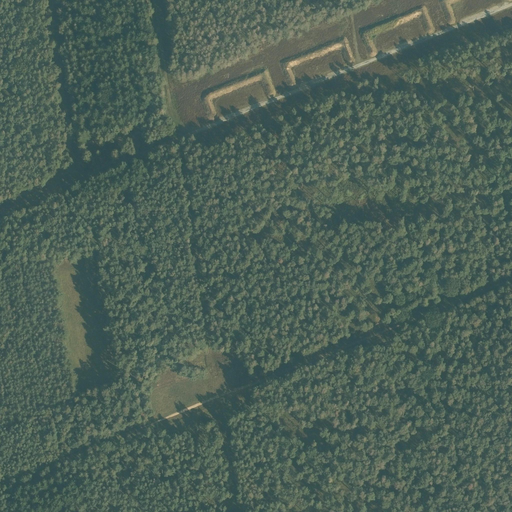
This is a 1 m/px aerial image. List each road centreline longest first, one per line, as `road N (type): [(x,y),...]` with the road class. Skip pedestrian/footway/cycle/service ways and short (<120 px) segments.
road 1 (track): [(0,215),(511,9)]
road 2 (track): [(511,280),(0,484)]
road 3 (track): [(80,183),(51,0)]
